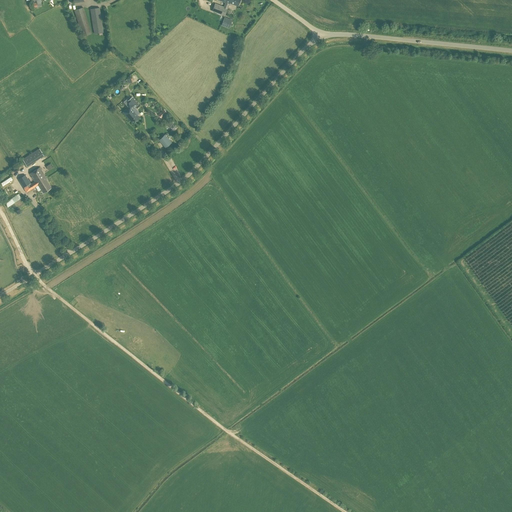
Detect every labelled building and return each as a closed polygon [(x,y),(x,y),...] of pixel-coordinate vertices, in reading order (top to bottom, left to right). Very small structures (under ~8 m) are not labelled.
[(226,0),(225,2),(224,7),(215,4),(212,11),(225,15),(230,3),(238,6),(240,0),(226,0)] [(82,36),(91,33),(83,7),(74,10),(82,36)] [(94,34),(103,32),(100,7),(90,9),(94,34)] [(224,26),(226,22),(228,23),(230,19),(224,17),(221,25),(224,26)] [(128,107),(123,112),(133,123),(140,117),(137,115),(139,113),(135,109),(135,108),(137,106),(138,105),(132,96),(128,99),(127,101),(129,103),(129,107),(128,107)] [(161,118),(167,112),(164,108),(158,114),(161,118)] [(165,134),(158,140),(165,148),(172,142),(165,134)] [(27,166),(44,155),(39,148),(22,159),(27,166)] [(52,187),(46,179),(47,179),(40,167),(30,173),(35,182),(31,184),(25,175),(18,179),(26,192),(37,185),(43,193),(52,187)] [(8,207),(21,198),(18,194),(5,203),(8,207)]
